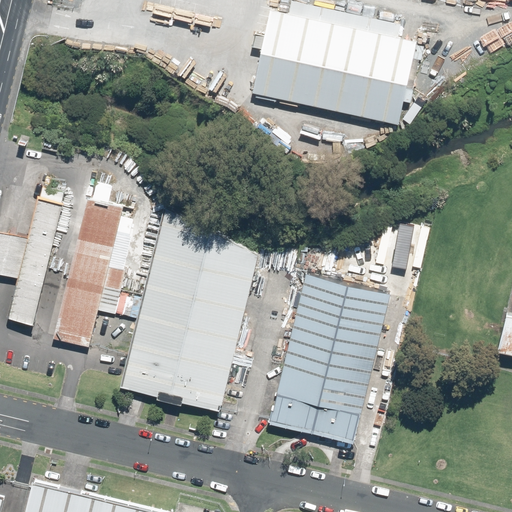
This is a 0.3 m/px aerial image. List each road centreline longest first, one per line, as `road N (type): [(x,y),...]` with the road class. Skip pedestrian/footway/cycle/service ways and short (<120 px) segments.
road 1 (unclassified): [(402,511),(0,412)]
road 2 (unknown): [(347,497),(392,298),(385,271),(344,256)]
road 3 (unknown): [(223,465),(277,257)]
